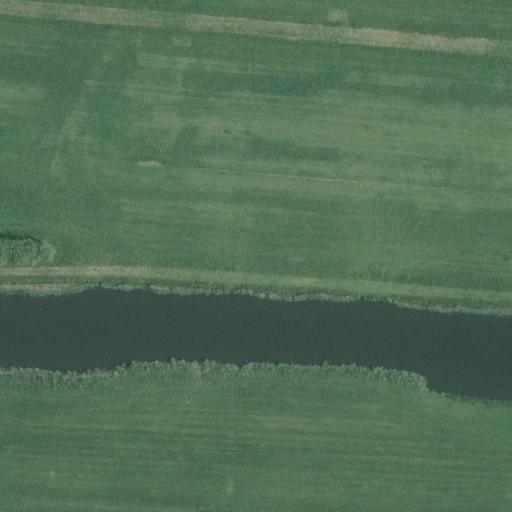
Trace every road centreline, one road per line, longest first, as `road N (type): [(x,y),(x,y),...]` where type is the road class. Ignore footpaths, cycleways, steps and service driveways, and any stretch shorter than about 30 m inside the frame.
road 1 (track): [(0,4),(511,53)]
road 2 (track): [(511,297),(0,272)]
